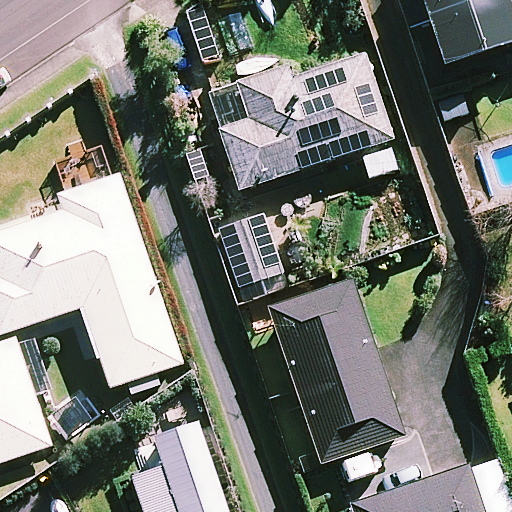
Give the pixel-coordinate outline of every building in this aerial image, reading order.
[(511,0),(399,0),(409,26),(426,20),(446,78),(511,54),(511,0)] [(401,172),(363,63),(294,86),(290,75),(206,104),(238,199),(361,157),(370,183),(401,172)] [(0,342),(82,314),(89,334),(73,340),(83,367),(98,362),(109,395),(181,370),(118,184),(0,223),(0,342)] [(283,279),(267,224),(222,238),(238,292),(283,279)] [(403,442),(350,287),(269,315),(323,470),(403,442)] [(0,468),(57,449),(20,339),(0,345),(0,468)] [(481,511),(468,471),(352,510),(353,511),(481,511)]
